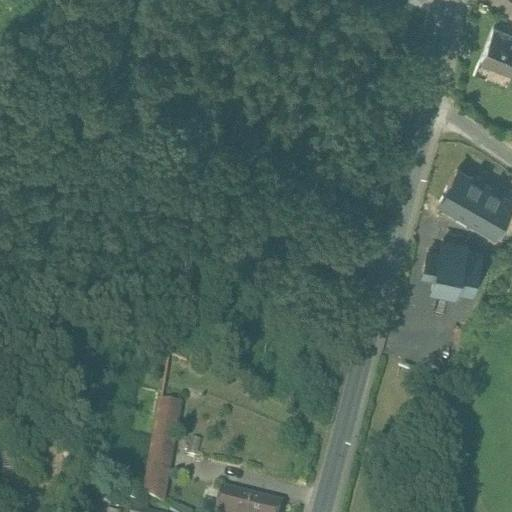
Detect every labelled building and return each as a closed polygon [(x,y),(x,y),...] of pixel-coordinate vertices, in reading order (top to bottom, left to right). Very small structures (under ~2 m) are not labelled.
[(511,36),(493,29),(481,58),(511,71),(511,36)] [(511,199),(457,168),(439,199),(495,231),(511,200),(511,199)] [(439,251),(428,248),(422,272),(434,275),(431,288),(454,294),(456,288),(472,291),(481,253),(465,249),(466,243),(443,237),(439,251)] [(159,406),(144,492),(163,503),(179,409),(159,406)] [(278,511),(281,504),(223,488),(216,511),(278,511)] [(119,511),(122,504),(100,498),(95,511),(119,511)]
